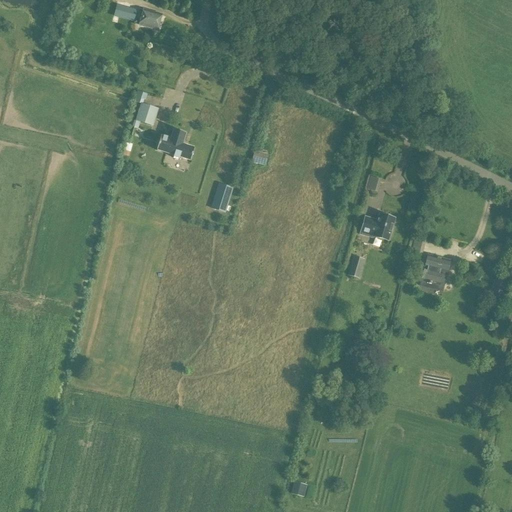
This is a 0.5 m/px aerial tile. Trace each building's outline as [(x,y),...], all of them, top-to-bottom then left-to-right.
[(121,7),(118,19),(140,24),(140,25),(157,29),(160,16),(143,11),(144,10),(139,9),(138,12),(121,7)] [(142,104),(146,94),(143,93),(141,97),(136,95),(134,102),(142,104)] [(141,105),(136,122),(152,127),(157,110),(141,105)] [(170,139),(161,136),(156,151),(174,156),(173,158),(178,160),(179,158),(190,161),(194,149),(182,145),(186,134),(173,130),(170,139)] [(268,155),(254,151),(251,162),(265,166),(268,155)] [(232,189),(219,185),(215,198),(221,200),(218,211),(224,214),(232,189)] [(395,219),(379,214),(376,224),(365,220),(365,218),(366,217),(365,217),(360,235),(373,239),(373,237),(388,241),(395,219)] [(359,279),(364,259),(354,256),(348,276),(359,279)] [(450,261),(428,256),(421,281),(438,286),(442,273),(446,274),(450,261)] [(499,280),(494,300),(503,302),(508,283),(499,280)] [(355,376),(348,400),(356,403),(363,378),(355,376)] [(307,485),(294,482),(291,494),(303,497),(307,485)]
